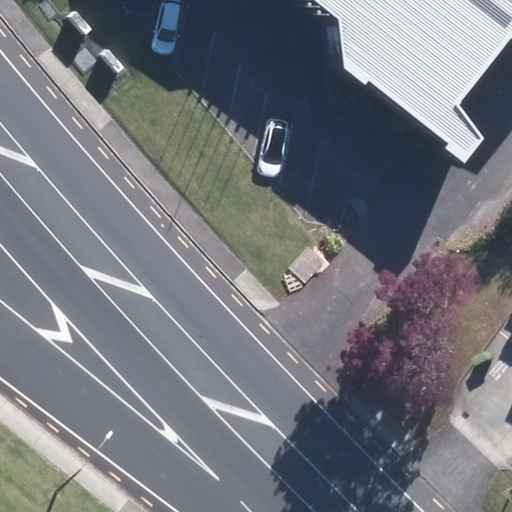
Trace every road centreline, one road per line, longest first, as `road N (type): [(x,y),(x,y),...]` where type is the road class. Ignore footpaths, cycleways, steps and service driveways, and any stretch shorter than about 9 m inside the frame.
road 1 (secondary): [(259,428),(0,134)]
road 2 (unknown): [(211,0),(420,230)]
road 3 (secondary): [(259,428),(0,304)]
